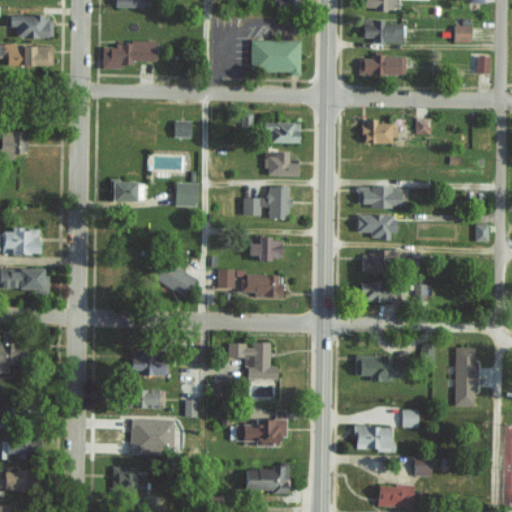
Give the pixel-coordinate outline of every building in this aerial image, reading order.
[(390,9),(390,0),(364,0),(364,9),(390,9)] [(7,13),(6,25),(13,25),(13,36),(49,37),(49,14),(7,13)] [(370,43),(400,42),(399,19),(360,20),(361,37),(369,36),(370,43)] [(468,41),(468,24),(451,24),(451,41),(468,41)] [(297,71),(297,39),(247,38),(247,71),(297,71)] [(99,45),(99,66),(129,66),(129,59),(153,60),(153,39),(127,39),(127,42),(112,42),(112,46),(99,45)] [(50,42),(0,43),(0,56),(3,56),(3,65),(50,64),(50,42)] [(473,71),(487,72),(487,55),(474,54),(473,71)] [(402,73),(403,56),(356,55),(355,72),(402,73)] [(412,133),(426,134),(427,117),(413,117),(412,133)] [(170,136),(188,136),(188,119),(171,119),(170,136)] [(392,142),(392,120),(359,120),(359,142),(392,142)] [(296,142),(297,121),(260,121),(260,130),(268,131),(268,141),(296,142)] [(0,158),(11,159),(11,153),(23,153),(23,130),(0,130),(0,158)] [(296,174),(295,157),(286,157),(286,150),(262,151),(263,175),(296,174)] [(140,181),(108,181),(108,199),(139,200),(140,181)] [(195,205),(195,182),(172,181),(172,204),(195,205)] [(240,196),(239,214),(257,214),(257,206),(265,206),(264,216),(287,217),(287,185),(265,185),(264,196),(240,196)] [(367,206),(402,206),(402,197),(397,197),(396,185),(353,185),(353,203),(367,203),(367,206)] [(387,238),(387,232),(393,232),(392,213),(353,214),(353,231),(367,231),(367,238),(387,238)] [(472,240),(485,240),(485,223),(472,223),(472,240)] [(0,230),(0,252),(35,253),(36,229),(17,228),(18,226),(7,226),(6,230),(0,230)] [(245,243),(245,255),(255,254),(255,258),(278,258),(277,237),(254,237),(254,242),(245,243)] [(358,270),(391,271),(392,250),(359,249),(358,270)] [(194,278),(161,258),(150,276),(182,297),(194,278)] [(39,268),(0,267),(0,287),(31,288),(31,293),(45,293),(46,274),(39,274),(39,268)] [(232,267),(215,267),(214,287),(232,287),(232,267)] [(280,281),(275,281),(275,274),(238,273),(237,294),(279,295),(280,281)] [(357,281),(357,301),(393,301),(393,281),(357,281)] [(412,284),(411,299),(422,299),(423,284),(412,284)] [(0,371),(5,371),(5,362),(18,363),(18,342),(0,341),(0,371)] [(267,341),(249,341),(249,343),(225,342),(225,357),(243,357),(243,377),(274,378),(274,365),(267,365),(267,341)] [(432,359),(432,342),(418,342),(417,359),(432,359)] [(451,405),(472,405),(473,346),(452,346),(451,405)] [(139,374),(164,375),(165,352),(128,350),(127,370),(139,371),(139,374)] [(397,380),(397,360),(388,360),(389,354),(352,353),(351,374),(367,375),(367,379),(397,380)] [(155,388),(123,389),(123,408),(156,407),(155,388)] [(194,399),(182,399),(182,416),(194,416),(194,399)] [(400,426),(416,426),(416,408),(399,408),(400,426)] [(171,452),(171,418),(128,418),(127,451),(171,452)] [(282,419),(250,418),(250,424),(227,423),(227,439),(251,440),(251,445),(275,445),(275,435),(282,436),(282,419)] [(393,450),(393,440),(387,440),(388,425),(352,425),(351,449),(393,450)] [(0,457),(8,458),(8,459),(27,460),(28,438),(0,437),(0,457)] [(410,473),(428,474),(428,456),(411,456),(410,473)] [(144,492),(143,472),(135,472),(135,465),(110,466),(110,493),(144,492)] [(241,467),(241,489),(270,488),(270,493),(285,492),(285,466),(241,467)] [(0,469),(0,488),(29,489),(29,470),(0,469)] [(373,505),(410,506),(411,485),(374,483),(373,505)]
